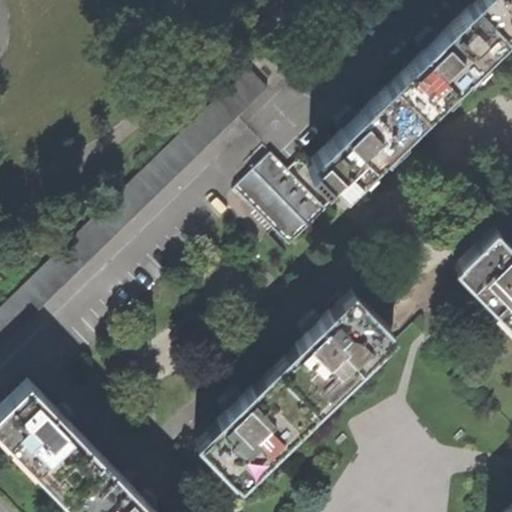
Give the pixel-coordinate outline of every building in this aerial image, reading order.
[(421,49),(392,78),(423,110),(504,31),(474,0),(471,0),(436,34),(430,28),(423,35),(415,43),(421,49)] [(511,0),(474,0),(504,31),(511,23),(511,0)] [(234,116),(265,86),(246,65),(214,96),(234,116)] [(342,190),(423,110),(392,78),(355,113),(350,107),(342,115),(334,123),(340,129),(310,158),(330,178),(342,190)] [(0,343),(234,116),(214,96),(0,303),(0,343)] [(287,241),(322,207),(312,196),(292,176),(267,150),(232,185),(287,241)] [(310,158),(292,176),(312,196),(330,178),(310,158)] [(458,259),(511,315),(511,242),(493,224),(457,259),(458,259)] [(511,325),(511,315),(458,259),(452,264),(511,325)] [(383,323),(384,322),(346,283),(316,312),(311,307),(303,314),(294,323),(299,328),(290,337),(295,343),(273,364),(305,397),(383,323)] [(388,328),(383,323),(305,397),(227,472),(232,477),(388,328)] [(227,472),(305,397),(273,364),(252,385),(246,379),(238,388),(233,383),(225,391),(215,400),(220,405),(190,434),(227,472)] [(0,401),(0,422),(64,487),(99,452),(68,420),(72,416),(65,408),(58,402),(54,406),(26,376),(0,401)] [(99,452),(64,487),(87,511),(158,511),(151,505),(156,501),(149,494),(142,487),(138,491),(99,452)] [(511,511),(511,499),(499,511),(511,511)]
